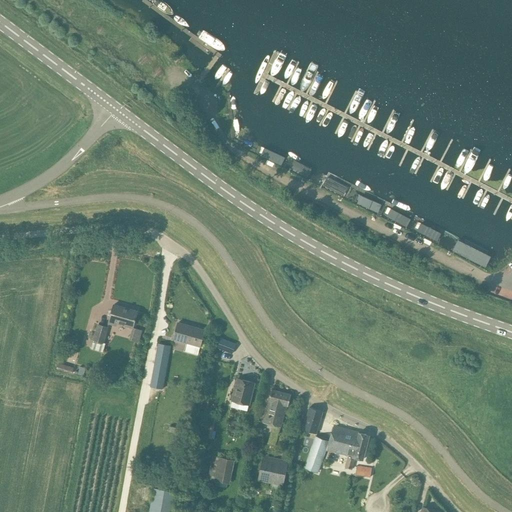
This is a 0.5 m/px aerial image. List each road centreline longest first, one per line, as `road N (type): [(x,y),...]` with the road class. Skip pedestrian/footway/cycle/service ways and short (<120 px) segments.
road 1 (unclassified): [(454,511),(376,433),(268,371),(215,293),(156,234),(0,239)]
road 2 (secondary): [(511,331),(355,271),(225,193),(116,110)]
road 3 (tertiary): [(0,201),(68,161),(116,110)]
road 4 (secondary): [(116,110),(0,22)]
